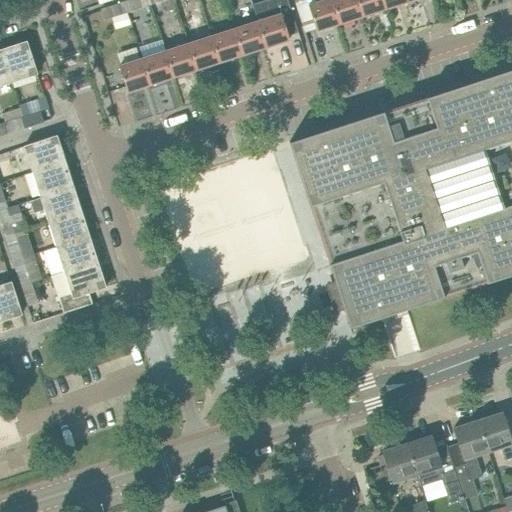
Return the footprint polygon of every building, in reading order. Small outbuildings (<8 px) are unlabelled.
[(128,14),(142,9),(139,0),(127,0),(124,1),(128,14)] [(287,0),(275,0),(276,2),(254,10),(258,21),(266,47),(289,39),(286,29),(296,26),(287,0)] [(331,0),(322,0),(308,5),(306,0),(295,0),(305,32),(316,29),(316,31),(339,23),(331,0)] [(331,0),(339,23),(362,16),(357,0),(331,0)] [(382,0),(357,0),(362,16),(385,8),(382,0)] [(409,1),(408,0),(382,0),(385,8),(409,1)] [(128,14),(124,1),(101,9),(105,21),(128,14)] [(266,47),(258,21),(234,28),(243,54),(266,47)] [(243,54),(234,28),(211,36),(220,62),(243,54)] [(220,62),(211,36),(188,43),(197,69),(220,62)] [(37,73),(26,40),(1,49),(12,82),(37,73)] [(197,69),(188,43),(165,51),(173,77),(197,69)] [(0,85),(12,82),(1,49),(0,49),(0,85)] [(173,77),(165,51),(142,58),(150,84),(173,77)] [(142,58),(119,66),(127,91),(150,84),(142,58)] [(341,302),(344,310),(349,327),(511,273),(511,68),(289,142),(337,289),(332,290),(336,303),(341,302)] [(48,108),(45,97),(18,105),(21,117),(23,116),(26,127),(44,121),(40,111),(48,108)] [(23,116),(21,117),(5,122),(8,133),(26,127),(23,116)] [(65,160),(57,135),(24,145),(32,171),(65,160)] [(73,185),(65,160),(32,171),(40,196),(73,185)] [(81,211),(73,185),(40,196),(48,221),(81,211)] [(17,205),(7,208),(0,209),(0,221),(4,235),(15,232),(25,229),(17,205)] [(89,236),(81,211),(48,221),(56,247),(89,236)] [(23,257),(19,243),(15,232),(4,235),(8,247),(13,261),(23,257)] [(97,261),(89,236),(56,247),(64,272),(97,261)] [(20,286),(31,283),(23,257),(13,261),(20,286)] [(106,287),(97,261),(64,272),(71,293),(56,298),(61,313),(81,306),(77,296),(106,287)] [(0,321),(22,314),(11,281),(0,284),(0,321)] [(42,318),(50,315),(44,297),(36,299),(31,283),(20,286),(28,312),(42,318)] [(511,457),(511,495),(503,499),(506,506),(507,511),(508,511),(511,511),(511,510),(511,448),(511,444),(511,443),(502,412),(477,420),(488,452),(501,447),(505,460),(511,457)] [(453,428),(456,436),(458,443),(447,446),(452,461),(454,467),(460,487),(464,498),(466,504),(479,500),(472,479),(482,475),(476,456),(488,452),(477,420),(453,428)] [(460,487),(454,467),(452,461),(440,464),(431,435),(421,438),(420,436),(417,434),(405,438),(416,475),(420,486),(443,479),(446,488),(450,491),(460,487)] [(381,464),(386,463),(392,482),(416,475),(405,438),(393,442),(391,445),(392,447),(382,451),(383,454),(378,456),(381,464)] [(464,498),(459,500),(462,511),(468,511),(466,504),(464,498)] [(239,511),(235,500),(197,511),(239,511)] [(428,511),(426,503),(421,504),(401,510),(402,511),(428,511)]
